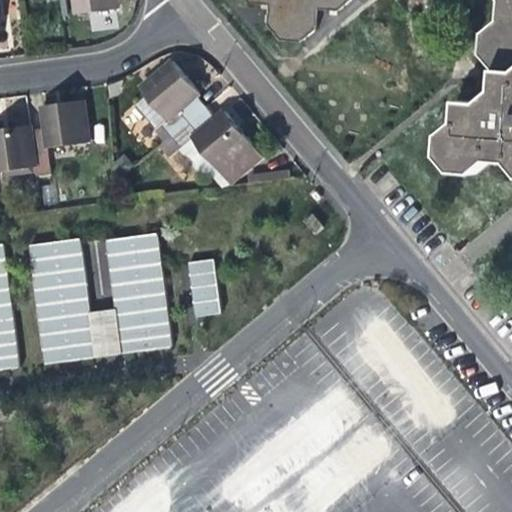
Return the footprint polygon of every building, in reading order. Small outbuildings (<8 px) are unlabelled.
[(66,0),(68,11),(109,6),(108,0),(66,0)] [(255,0),(270,1),(268,20),(281,36),(303,39),(317,26),(320,6),(340,8),(349,0),(255,0)] [(511,162),(511,0),(503,0),(502,17),(486,30),(484,49),(497,65),(495,88),(481,100),(460,98),(459,118),(443,132),(442,152),(455,168),(475,171),(490,159),(511,161),(511,162)] [(132,100),(162,135),(167,131),(200,102),(191,92),(197,86),(190,77),(171,56),(139,83),(145,89),(132,100)] [(47,129),(30,131),(35,164),(36,174),(53,172),(49,146),(91,141),(85,98),(55,103),(43,104),(47,129)] [(211,115),(200,102),(167,131),(178,142),(190,132),(231,181),(263,153),(239,125),(223,106),(211,115)] [(0,168),(35,164),(30,131),(29,123),(4,127),(0,127),(0,168)] [(172,147),(178,142),(167,131),(162,135),(172,147)] [(158,234),(108,241),(124,353),(174,347),(158,234)] [(81,239),(30,246),(47,364),(98,357),(81,239)] [(5,244),(0,244),(0,370),(21,368),(5,244)] [(216,260),(190,264),(198,317),(224,314),(216,260)]
